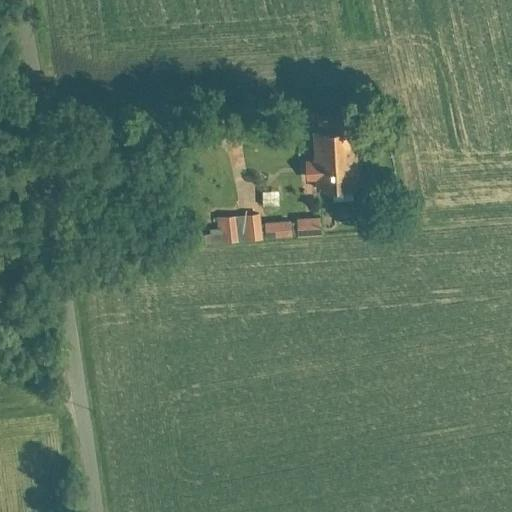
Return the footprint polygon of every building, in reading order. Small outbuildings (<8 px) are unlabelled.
[(307,117),(309,166),(300,167),(301,186),(310,186),(310,192),(357,190),(353,115),(307,117)] [(239,219),(218,219),(218,243),(238,243),(239,219)] [(239,219),(238,243),(257,244),(257,219),(239,219)] [(295,222),(294,238),(318,239),(319,223),(295,222)] [(289,239),(289,226),(260,226),(259,239),(289,239)]
